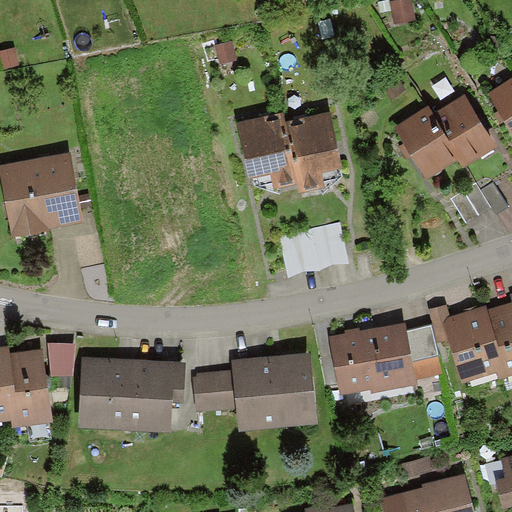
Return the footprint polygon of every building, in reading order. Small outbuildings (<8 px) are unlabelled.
[(227,41),(212,46),(218,66),(233,61),(227,41)] [(511,141),(511,70),(478,92),(511,142),(511,141)] [(393,76),(380,86),(389,98),(403,89),(393,76)] [(426,110),(455,152),(464,164),(492,144),(455,90),(426,110)] [(426,110),(421,103),(388,126),(422,175),(455,152),(426,110)] [(320,106),(278,117),(293,173),(296,187),(317,182),(312,163),(334,158),(320,106)] [(278,117),(275,108),(228,120),(241,171),(262,165),(266,180),(293,173),(278,117)] [(64,148),(0,161),(0,205),(5,228),(78,213),(64,148)] [(475,192),(471,186),(445,203),(461,226),(488,208),(493,216),(506,207),(489,182),(475,192)] [(337,225),(276,240),(284,277),(346,263),(337,225)] [(443,301),(422,307),(427,325),(431,340),(444,336),(456,381),(496,371),(499,383),(511,379),(511,289),(505,291),(508,302),(485,309),(483,302),(446,312),(443,301)] [(398,319),(321,334),(332,391),(410,376),(407,360),(400,330),(398,319)] [(400,330),(407,360),(433,355),(431,340),(427,325),(400,330)] [(67,343),(45,344),(47,385),(68,385),(67,343)] [(1,347),(0,346),(0,412),(4,412),(5,417),(43,412),(34,349),(2,354),(1,347)] [(225,368),(231,406),(234,425),(311,413),(300,346),(223,358),(225,368)] [(173,357),(74,353),(72,420),(160,424),(161,393),(172,393),(173,357)] [(225,368),(188,372),(193,411),(231,406),(225,368)] [(424,455),(398,465),(404,481),(430,472),(424,455)] [(499,470),(486,473),(494,502),(507,499),(510,511),(511,511),(511,456),(497,460),(499,470)] [(417,486),(373,500),(376,511),(470,511),(458,471),(416,483),(417,486)] [(347,511),(344,500),(296,511),(347,511)]
